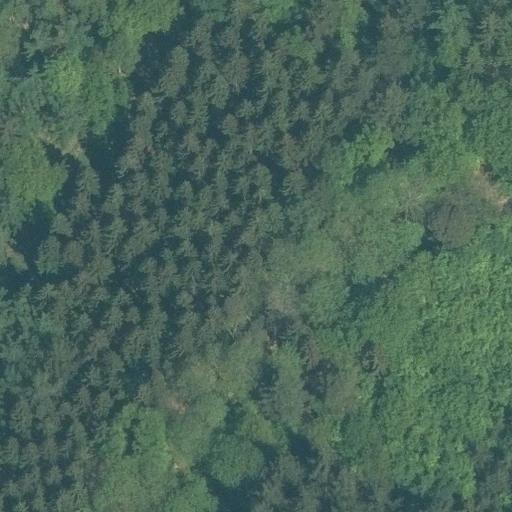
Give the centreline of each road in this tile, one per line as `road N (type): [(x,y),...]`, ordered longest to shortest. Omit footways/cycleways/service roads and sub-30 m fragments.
road 1 (track): [(511,121),(291,448)]
road 2 (track): [(0,274),(196,0)]
road 3 (track): [(219,0),(375,145),(457,209)]
